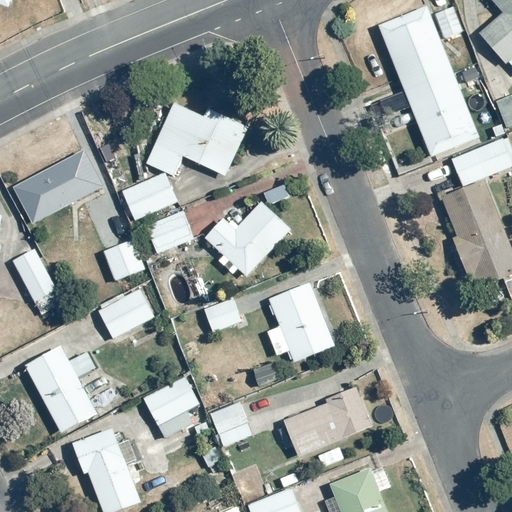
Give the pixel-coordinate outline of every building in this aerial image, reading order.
[(439,0),(385,0),(382,1),(433,127),(483,107),(439,0)] [(511,0),(493,0),(486,7),(511,36),(511,0)] [(246,102),(178,78),(158,136),(226,160),(246,102)] [(511,125),(511,94),(496,100),(506,128),(511,125)] [(19,163),(36,196),(108,160),(91,127),(19,163)] [(511,191),(493,148),(441,170),(482,267),(511,254),(511,191)] [(246,165),(209,213),(250,246),(288,198),(246,165)] [(178,202),(166,173),(123,192),(135,220),(178,202)] [(195,239),(184,211),(147,226),(158,254),(195,239)] [(145,270),(133,240),(104,252),(115,282),(145,270)] [(63,305),(56,291),(35,250),(13,261),(21,275),(7,282),(21,309),(34,303),(41,317),(63,305)] [(314,254),(271,273),(299,333),(341,314),(314,254)] [(154,318),(139,288),(98,308),(113,339),(154,318)] [(240,324),(233,300),(203,308),(211,333),(240,324)] [(63,319),(28,339),(65,403),(100,382),(63,319)] [(284,392),(301,431),(376,399),(359,360),(284,392)] [(199,405),(184,377),(143,398),(164,438),(187,426),(181,414),(199,405)] [(115,401),(74,420),(106,491),(147,472),(115,401)] [(253,436),(241,405),(211,416),(223,448),(253,436)] [(410,511),(385,440),(334,458),(353,511),(410,511)] [(216,445),(200,454),(209,469),(224,460),(216,445)] [(299,511),(291,489),(248,505),(250,511),(299,511)]
